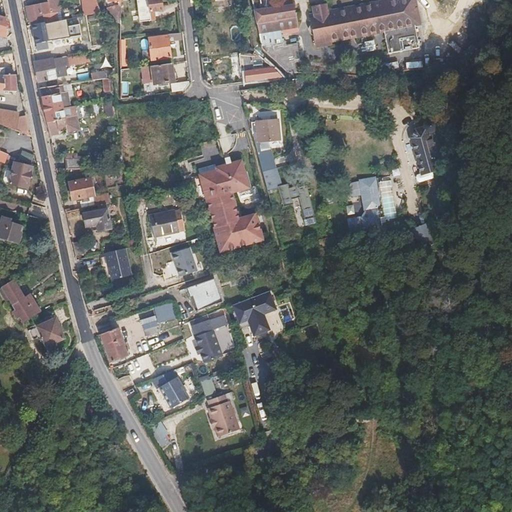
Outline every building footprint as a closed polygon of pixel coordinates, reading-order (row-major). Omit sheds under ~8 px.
[(31,24),(32,24),(44,21),(43,17),(42,13),(46,12),(60,9),(58,0),(47,0),(48,1),(45,2),(27,5),(31,24)] [(83,0),(86,14),(101,11),(96,0),(83,0)] [(162,0),(149,0),(151,11),(163,9),(162,0)] [(283,6),(254,9),(259,32),(288,28),(286,17),(296,15),(297,15),(294,0),(283,2),(283,6)] [(417,0),(383,0),(331,10),(336,35),(317,38),(318,45),(335,42),(334,40),(383,31),(384,28),(389,30),(387,33),(390,53),(422,46),(417,24),(422,23),(420,13),(415,13),(413,4),(418,3),(417,0)] [(313,13),(317,38),(336,35),(331,10),(328,10),(327,3),(316,5),(317,13),(313,13)] [(286,17),(288,28),(289,32),(301,29),(299,21),(297,22),(296,15),(286,17)] [(44,21),(32,24),(35,42),(37,42),(47,40),(52,39),(51,32),(62,30),(60,19),(44,23),(44,21)] [(171,56),(169,36),(150,38),(152,58),(171,56)] [(69,55),(35,61),(39,80),(68,74),(66,66),(68,62),(76,60),(78,67),(85,66),(82,53),(69,56),(69,55)] [(265,59),(261,59),(263,68),(273,67),(265,59)] [(172,63),(152,66),(153,83),(174,80),(172,63)] [(282,77),(273,67),(263,68),(244,71),(245,81),(282,77)] [(0,93),(3,94),(16,93),(15,75),(5,76),(4,69),(0,69),(0,93)] [(320,88),(321,80),(296,79),(296,87),(320,88)] [(173,83),(174,90),(184,89),(190,82),(190,81),(173,83)] [(67,82),(40,86),(50,131),(59,129),(57,119),(66,118),(68,126),(78,124),(74,101),(71,101),(69,89),(65,90),(64,85),(68,84),(67,82)] [(117,106),(119,118),(127,117),(124,105),(117,106)] [(18,115),(0,111),(0,125),(16,132),(18,118),(18,115)] [(16,132),(32,138),(28,116),(18,118),(16,132)] [(159,119),(128,125),(134,152),(150,149),(148,141),(163,138),(159,119)] [(279,141),(278,120),(257,120),(258,142),(255,142),(261,164),(274,161),(270,149),(268,149),(267,141),(279,141)] [(444,155),(439,140),(435,142),(431,131),(433,131),(435,128),(435,126),(435,124),(434,123),(433,122),(431,121),(428,121),(426,123),(425,125),(425,126),(415,129),(411,138),(423,175),(439,170),(435,158),(444,155)] [(207,198),(222,250),(257,240),(250,214),(240,217),(233,191),(243,188),(241,180),(247,178),(242,159),(217,166),(218,169),(200,174),(207,198)] [(27,190),(32,168),(14,164),(9,185),(27,190)] [(282,186),(277,168),(264,172),(269,190),(282,186)] [(207,198),(200,174),(193,176),(200,200),(207,198)] [(383,208),(378,177),(350,182),(346,187),(347,194),(352,196),(361,195),(364,211),(361,216),(363,230),(381,227),(378,209),(383,208)] [(243,188),(250,186),(247,178),(241,180),(243,188)] [(89,198),(89,195),(94,194),(91,179),(70,183),(73,198),(82,196),(83,200),(89,198)] [(397,217),(391,181),(379,183),(383,208),(385,219),(397,217)] [(112,227),(106,203),(98,204),(99,206),(93,208),(94,210),(84,213),(87,226),(97,224),(98,230),(112,227)] [(149,216),(154,237),(178,232),(173,210),(149,216)] [(257,212),(250,214),(257,240),(265,238),(257,212)] [(10,224),(11,221),(3,218),(0,227),(0,238),(19,244),(21,236),(19,235),(21,227),(10,224)] [(437,240),(429,222),(411,230),(418,249),(437,240)] [(83,241),(74,243),(76,255),(86,253),(83,241)] [(131,273),(124,246),(122,246),(104,251),(110,278),(131,273)] [(306,250),(311,266),(319,291),(333,286),(326,263),(321,246),(306,250)] [(189,249),(172,254),(179,276),(196,271),(189,249)] [(226,303),(218,279),(191,289),(200,313),(226,303)] [(25,300),(14,283),(0,290),(0,291),(6,303),(10,301),(16,310),(13,311),(17,319),(20,317),(23,323),(30,319),(33,325),(39,321),(36,316),(40,313),(31,296),(25,300)] [(275,290),(237,304),(244,323),(252,320),(254,325),(258,335),(270,331),(264,315),(269,314),(282,309),(275,290)] [(264,315),(270,331),(275,329),(269,314),(264,315)] [(162,332),(156,315),(142,321),(148,338),(162,332)] [(200,356),(203,355),(206,363),(225,357),(216,331),(230,325),(227,316),(212,321),(212,320),(195,326),(199,337),(197,338),(200,346),(198,348),(200,356)] [(55,320),(52,321),(51,317),(45,320),(47,323),(30,332),(33,340),(41,336),(46,348),(47,348),(48,349),(49,350),(50,350),(52,350),(53,350),(54,349),(56,348),(56,346),(56,345),(56,344),(64,340),(55,320)] [(252,320),(244,323),(246,328),(254,325),(252,320)] [(128,358),(119,327),(103,332),(112,363),(128,358)] [(270,331),(258,335),(260,340),(272,336),(270,331)] [(190,399),(175,372),(152,381),(156,389),(157,389),(170,411),(190,399)] [(242,431),(232,403),(230,403),(227,396),(210,403),(212,409),(211,410),(222,439),(242,431)]
